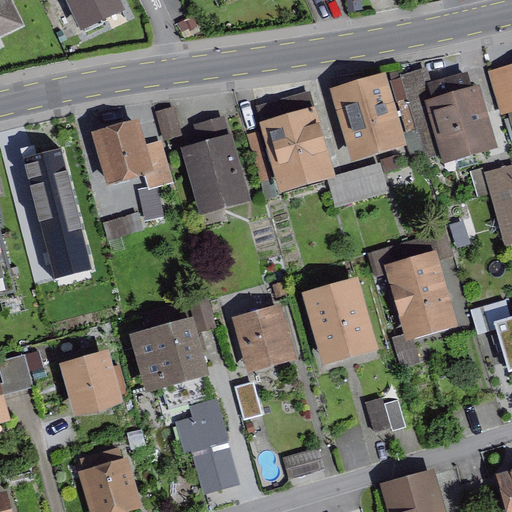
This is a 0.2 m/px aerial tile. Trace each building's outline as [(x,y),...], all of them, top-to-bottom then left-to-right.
[(0,0),(0,38),(23,28),(9,0),(0,0)] [(120,0),(69,0),(85,36),(128,17),(120,0)] [(511,70),(501,74),(511,112),(511,70)] [(476,110),(466,77),(431,88),(426,72),(401,79),(401,77),(391,80),(407,131),(404,131),(411,156),(423,153),(425,157),(442,152),(444,159),(487,146),(481,125),(487,123),(483,108),(476,110)] [(376,82),(341,92),(359,152),(394,142),(376,82)] [(309,94),(257,109),(267,142),(274,140),(287,184),(324,173),(313,136),(321,134),(309,94)] [(158,114),(164,138),(179,134),(173,110),(158,114)] [(211,145),(187,152),(202,205),(217,201),(218,205),(244,198),(222,122),(205,127),(211,145)] [(135,124),(96,135),(110,182),(144,171),(149,186),(171,180),(160,143),(142,148),(135,124)] [(256,133),(247,136),(259,176),(267,173),(256,133)] [(68,141),(21,154),(36,207),(83,194),(68,141)] [(378,165),(344,175),(350,198),(385,188),(378,165)] [(511,241),(511,167),(489,174),(508,242),(511,241)] [(350,198),(344,175),(329,179),(336,202),(350,198)] [(114,237),(145,226),(139,210),(109,221),(114,237)] [(0,301),(17,297),(0,229),(0,301)] [(444,234),(370,255),(373,267),(392,262),(412,332),(448,322),(431,263),(451,258),(444,234)] [(40,283),(56,277),(42,238),(26,244),(40,283)] [(360,284),(306,299),(326,369),(381,354),(360,284)] [(283,312),(235,327),(252,379),(300,364),(283,312)] [(511,317),(494,322),(506,362),(511,360),(511,317)] [(197,325),(133,342),(148,399),(212,382),(197,325)] [(411,333),(392,339),(398,354),(402,366),(419,361),(411,333)] [(10,391),(35,385),(31,369),(45,366),(41,350),(3,358),(10,391)] [(111,355),(60,372),(78,423),(128,406),(111,355)] [(238,386),(245,418),(264,414),(256,381),(238,386)] [(0,385),(0,428),(11,425),(0,385)] [(402,397),(370,402),(375,432),(406,427),(402,397)] [(220,437),(190,446),(206,499),(240,490),(229,452),(224,454),(220,437)] [(144,511),(130,464),(81,478),(91,511),(144,511)] [(511,511),(511,475),(502,478),(511,511)] [(437,511),(428,476),(389,487),(396,511),(437,511)] [(13,511),(9,498),(0,500),(0,511),(13,511)]
